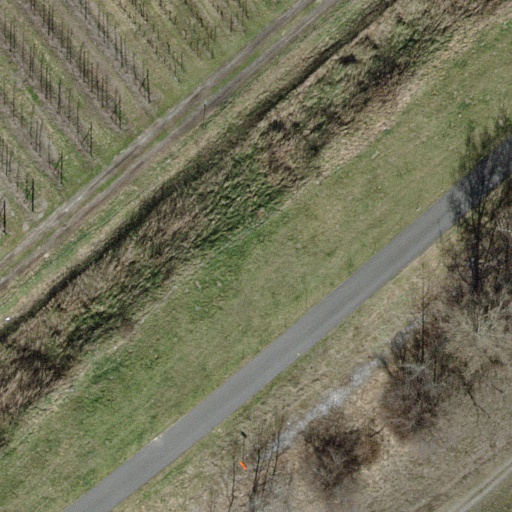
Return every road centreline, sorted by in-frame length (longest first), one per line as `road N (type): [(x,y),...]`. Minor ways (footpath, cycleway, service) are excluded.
road 1 (track): [(83,511),(511,155)]
road 2 (track): [(314,0),(0,272)]
